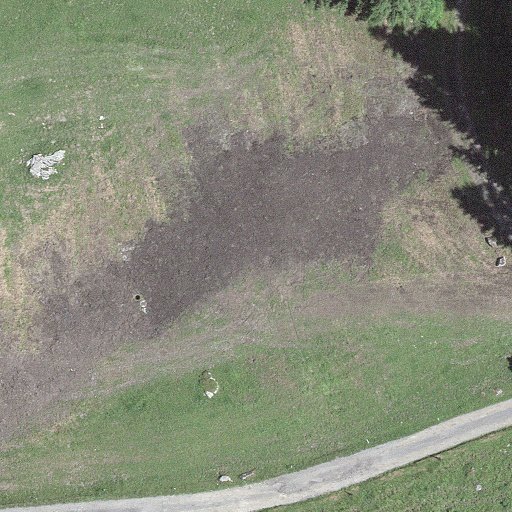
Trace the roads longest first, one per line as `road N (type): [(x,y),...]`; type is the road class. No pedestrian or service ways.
road 1 (track): [(152,511),(294,489),(511,414)]
road 2 (track): [(467,0),(446,66),(455,112),(478,170),(511,222)]
